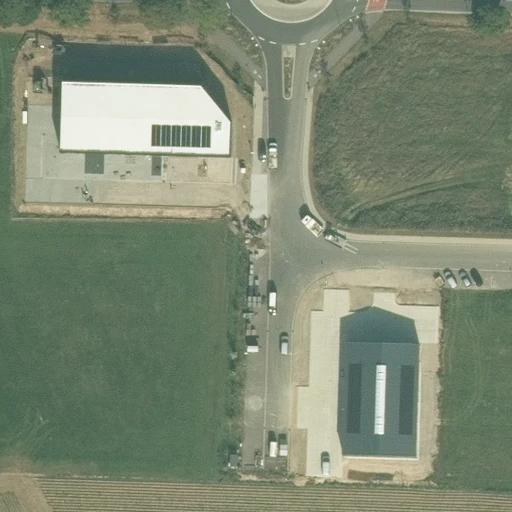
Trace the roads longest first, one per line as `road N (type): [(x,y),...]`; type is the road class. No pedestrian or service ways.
road 1 (unclassified): [(282,252),(511,259)]
road 2 (unclassified): [(282,252),(275,463)]
road 3 (secondary): [(341,3),(505,2)]
road 4 (unclassified): [(272,29),(283,149)]
road 5 (unclassified): [(283,149),(303,31)]
